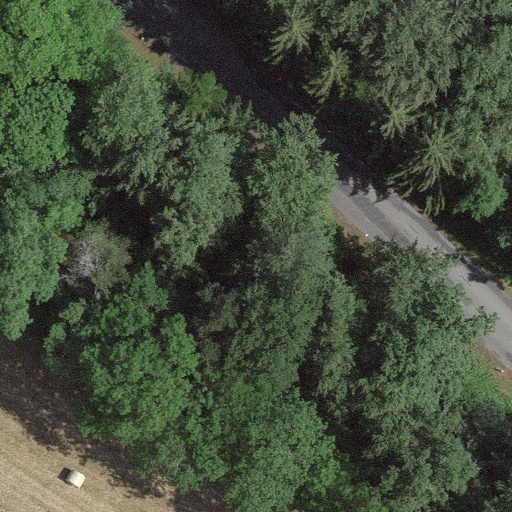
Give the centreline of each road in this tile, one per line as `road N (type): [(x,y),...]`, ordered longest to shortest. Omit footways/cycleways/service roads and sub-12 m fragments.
road 1 (tertiary): [(511,334),(149,0)]
road 2 (track): [(511,170),(304,0)]
